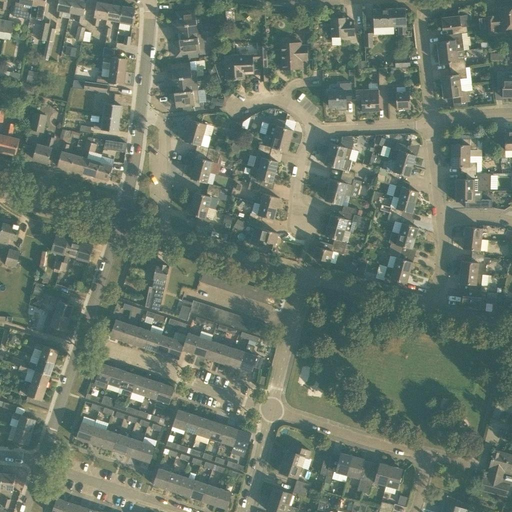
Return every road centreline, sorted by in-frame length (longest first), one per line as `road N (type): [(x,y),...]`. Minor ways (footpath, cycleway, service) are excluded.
road 1 (residential): [(35,471),(118,225)]
road 2 (residential): [(118,225),(139,114),(147,0)]
road 3 (residential): [(118,225),(303,275)]
road 4 (residential): [(426,457),(270,411)]
road 5 (residential): [(303,275),(431,310)]
road 6 (residential): [(0,193),(118,225)]
